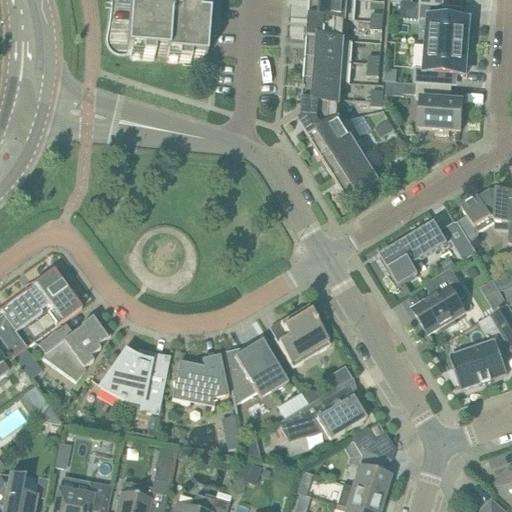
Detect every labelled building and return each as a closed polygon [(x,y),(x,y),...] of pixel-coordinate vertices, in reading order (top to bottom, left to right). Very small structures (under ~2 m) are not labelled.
[(129,10),(126,54),(141,55),(153,56),(175,57),(178,58),(190,59),(205,60),(209,15),(200,15),(200,10),(208,10),(208,0),(146,0),(146,11),(129,10)] [(347,1),(347,0),(346,0),(310,0),(310,19),(345,21),(354,21),(355,1),(347,1)] [(401,0),(404,14),(414,12),(411,0),(401,0)] [(424,46),(472,49),(473,30),(468,30),(469,21),(453,20),(454,8),(443,7),(419,5),(418,21),(426,21),(424,46)] [(372,16),(371,23),(382,24),(383,16),(372,16)] [(344,42),(345,21),(310,19),(308,40),(344,42)] [(382,24),(371,23),(371,31),(382,31),(382,24)] [(308,40),(306,61),(350,64),(352,44),(343,43),(344,42),(308,40)] [(472,49),(424,46),(422,69),(415,69),(413,84),(417,85),(448,88),(449,76),(465,77),(465,68),(470,68),(472,49)] [(368,58),(368,67),(379,68),(380,58),(368,58)] [(349,85),(350,64),(306,61),(305,82),(341,84),(349,85)] [(379,68),(368,67),(367,77),(379,78),(379,68)] [(407,96),(408,84),(396,83),(397,72),(387,71),(386,95),(407,96)] [(303,103),(340,105),(341,84),(305,82),(303,103)] [(451,88),(448,88),(417,85),(416,100),(419,101),(418,130),(441,131),(461,133),(463,103),(450,102),(451,88)] [(375,101),(383,101),(383,93),(371,92),(371,104),(375,104),(375,101)] [(386,106),(383,101),(375,101),(375,104),(371,104),(371,108),(382,109),(386,106)] [(301,128),(309,139),(340,120),(339,118),(340,105),(303,103),(301,128)] [(352,141),(353,143),(361,138),(349,120),(343,125),(340,120),(309,139),(321,160),(352,141)] [(389,122),(382,126),(387,136),(394,131),(389,122)] [(381,140),(387,136),(382,126),(375,130),(381,140)] [(406,150),(400,140),(393,144),(399,154),(406,150)] [(334,180),(364,162),(353,143),(352,141),(321,160),(334,180)] [(377,183),(364,162),(334,180),(347,201),(377,183)] [(511,247),(511,192),(496,192),(496,193),(490,193),(479,199),(479,198),(461,209),(474,230),(495,219),(495,224),(510,225),(508,247),(511,247)] [(398,289),(408,283),(418,277),(412,268),(451,243),(463,263),(477,255),(458,224),(440,234),(434,224),(407,241),(408,242),(381,258),(392,275),(391,276),(398,289)] [(0,341),(13,360),(28,349),(27,348),(26,349),(15,334),(42,314),(41,311),(48,306),(51,311),(47,314),(57,326),(55,328),(56,329),(81,310),(53,271),(0,309),(0,311),(3,315),(2,316),(4,319),(0,321),(0,341)] [(467,296),(451,271),(430,284),(437,295),(412,311),(428,337),(441,328),(444,332),(455,325),(453,321),(465,314),(458,302),(467,296)] [(511,313),(508,307),(479,325),(485,335),(496,328),(511,353),(511,313)] [(284,333),(274,340),(284,357),(292,370),(303,363),(301,358),(313,351),(316,355),(330,347),(307,309),(291,319),(291,320),(286,323),(286,322),(280,326),(284,333)] [(101,332),(92,319),(80,328),(82,329),(73,336),(66,326),(38,346),(45,356),(42,360),(76,385),(85,372),(84,370),(93,363),(90,359),(100,352),(97,348),(110,338),(104,329),(101,332)] [(507,376),(504,367),(496,341),(449,357),(454,371),(447,376),(455,388),(459,386),(461,391),(480,385),(481,386),(492,383),(491,381),(507,376)] [(272,360),(261,342),(236,358),(234,354),(235,353),(234,352),(222,354),(236,416),(237,416),(235,407),(256,395),(260,402),(287,385),(272,360)] [(129,357),(125,354),(100,390),(104,392),(111,397),(115,399),(119,400),(119,402),(123,403),(124,402),(127,403),(133,405),(140,407),(138,413),(151,415),(145,437),(151,438),(151,440),(153,440),(158,417),(170,359),(160,357),(150,355),(148,365),(141,363),(134,360),(129,357)] [(224,378),(219,358),(201,362),(203,370),(196,372),(196,369),(178,365),(175,385),(171,403),(189,407),(190,403),(209,399),(210,402),(228,399),(224,378)] [(0,377),(8,372),(0,360),(0,377)] [(322,398),(320,400),(309,406),(277,426),(286,440),(320,430),(324,442),(328,441),(329,443),(348,431),(365,421),(352,399),(340,406),(329,396),(344,386),(344,385),(327,395),(322,398)] [(41,417),(48,408),(34,388),(25,395),(41,417)] [(309,392),(303,395),(309,406),(320,400),(316,393),(309,392)] [(41,417),(40,418),(40,419),(41,420),(40,426),(58,429),(59,422),(48,408),(41,417)] [(236,424),(226,427),(228,437),(239,435),(236,424)] [(378,425),(368,431),(374,441),(384,435),(378,425)] [(358,468),(352,489),(384,499),(391,477),(386,476),(390,463),(391,463),(395,451),(385,435),(384,435),(374,441),(368,431),(354,439),(347,443),(356,459),(353,466),(358,468)] [(239,438),(225,441),(228,452),(241,449),(239,438)] [(255,439),(242,447),(245,461),(260,464),(255,439)] [(56,455),(54,468),(66,471),(68,457),(56,455)] [(243,464),(237,482),(255,488),(261,469),(243,464)] [(511,469),(509,470),(493,489),(508,502),(511,504),(511,469)] [(295,494),(305,498),(312,477),(303,474),(295,494)] [(9,478),(0,476),(0,511),(33,511),(36,499),(21,496),(24,481),(9,478)] [(163,511),(169,484),(153,481),(152,490),(138,487),(136,497),(120,494),(116,511),(148,511),(149,511),(151,511),(163,511)] [(106,511),(111,489),(89,485),(87,497),(57,491),(53,511),(106,511)] [(352,489),(346,510),(353,511),(380,511),(384,499),(352,489)] [(227,511),(230,504),(205,496),(204,499),(197,497),(191,503),(189,510),(177,506),(174,511),(227,511)] [(306,511),(310,499),(308,499),(303,497),(299,496),(296,509),(294,511),(306,511)] [(502,511),(492,503),(483,511),(502,511)]
